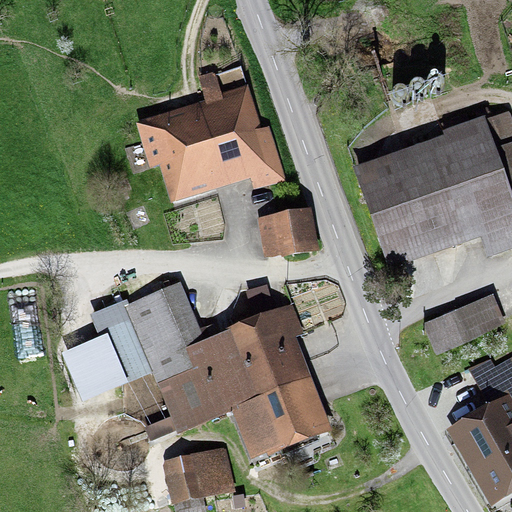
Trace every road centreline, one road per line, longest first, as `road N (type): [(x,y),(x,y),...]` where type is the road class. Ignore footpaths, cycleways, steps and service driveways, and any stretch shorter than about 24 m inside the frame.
road 1 (tertiary): [(252,0),(370,328),(469,511)]
road 2 (track): [(0,272),(58,260),(346,267)]
